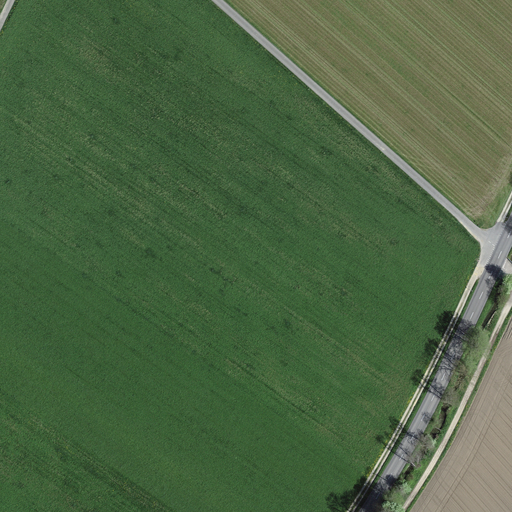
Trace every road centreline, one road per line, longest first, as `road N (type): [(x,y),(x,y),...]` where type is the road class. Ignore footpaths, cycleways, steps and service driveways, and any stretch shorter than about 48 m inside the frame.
road 1 (unclassified): [(214,0),(502,248)]
road 2 (track): [(511,197),(420,388),(348,511)]
road 3 (secondary): [(367,511),(502,248)]
road 4 (track): [(401,511),(450,432),(511,298)]
